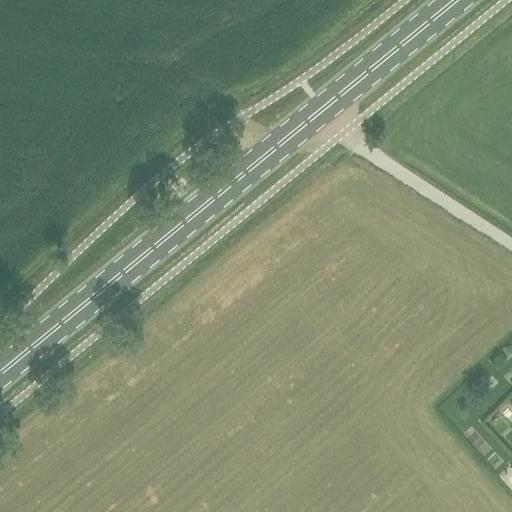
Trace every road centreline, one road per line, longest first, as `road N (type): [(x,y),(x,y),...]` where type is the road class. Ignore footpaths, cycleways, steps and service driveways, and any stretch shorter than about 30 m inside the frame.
road 1 (primary): [(0,376),(329,107)]
road 2 (unclassified): [(511,236),(349,129),(329,107)]
road 3 (primary): [(329,107),(460,0)]
